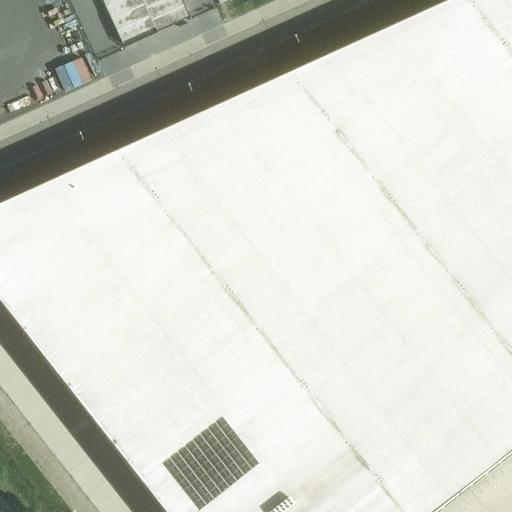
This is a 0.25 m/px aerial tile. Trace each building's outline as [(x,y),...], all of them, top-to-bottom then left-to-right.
[(0,306),(22,334),(78,406),(141,486),(161,511),(436,511),(465,490),(511,452),(511,0),(452,0),(377,34),(229,101),(53,181),(0,205),(0,306)] [(101,0),(105,9),(124,0),(101,0)] [(124,0),(105,9),(111,21),(144,6),(141,0),(124,0)] [(141,0),(144,6),(145,10),(166,0),(141,0)] [(180,0),(166,0),(145,10),(149,18),(151,22),(184,7),(180,0)] [(144,6),(111,21),(116,33),(149,18),(145,10),(144,6)] [(184,7),(151,22),(154,29),(155,29),(156,32),(156,33),(189,18),(187,15),(184,7)] [(149,18),(116,33),(122,44),(154,29),(151,22),(149,18)]
